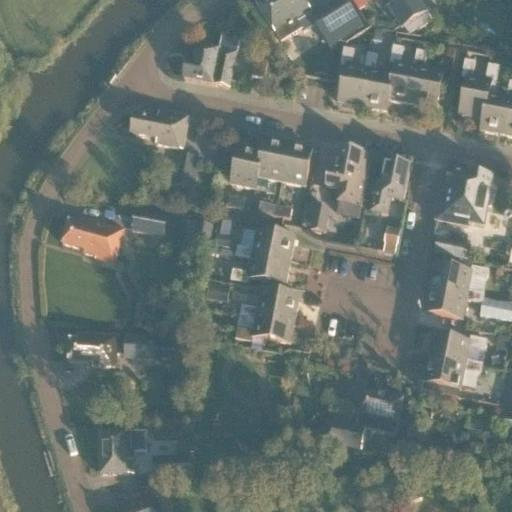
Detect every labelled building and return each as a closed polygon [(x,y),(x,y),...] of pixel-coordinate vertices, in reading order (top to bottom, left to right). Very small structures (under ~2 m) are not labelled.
[(345,1),(316,19),(303,0),(272,0),(258,9),(282,46),(303,32),(305,35),(317,28),(331,50),(363,30),(345,1)] [(403,0),(387,10),(402,33),(428,15),(418,0),(403,0)] [(376,34),(374,45),(382,47),(384,35),(376,34)] [(215,89),(231,92),(241,44),(223,41),(220,53),(198,48),(194,65),(188,64),(185,83),(215,89)] [(395,78),(390,105),(413,109),(421,71),(415,70),(401,67),(404,51),(394,49),(391,67),(396,68),(394,78),(395,78)] [(371,73),(365,72),(352,69),(355,54),(345,52),(342,69),(347,70),(339,107),(363,112),(371,73)] [(421,71),(413,109),(437,114),(445,76),(425,72),(428,56),(418,54),(415,70),(421,71)] [(270,57),(257,55),(252,80),(265,83),(270,57)] [(395,78),(394,78),(376,74),(379,58),(369,56),(365,72),(371,73),(363,112),(387,116),(390,105),(395,78)] [(360,60),(358,70),(365,71),(366,62),(360,60)] [(484,96),(486,84),(473,81),(476,66),(466,64),(463,81),(467,82),(460,119),(484,123),(489,97),(484,96)] [(489,97),(484,123),(481,135),(506,140),(511,107),(511,101),(507,101),(494,98),(500,71),(489,68),(486,84),(484,96),(489,97)] [(157,148),(183,153),(189,121),(160,115),(159,123),(136,119),(132,139),(158,143),(157,148)] [(257,182),(258,182),(282,187),(289,149),(265,144),(263,155),(257,182)] [(289,149),(282,187),(306,192),(314,154),(289,149)] [(257,182),(263,155),(239,151),(232,189),(256,194),(258,182),(257,182)] [(364,157),(364,156),(341,151),(336,176),(330,174),(327,190),(341,193),(339,205),(362,210),(372,159),(364,157)] [(195,159),(181,157),(175,188),(194,192),(198,173),(192,172),(195,159)] [(404,205),(411,169),(401,167),(399,165),(389,163),(387,164),(386,164),(381,186),(377,185),(371,215),(388,218),(391,203),(404,205)] [(492,202),(489,200),(492,182),(450,174),(445,200),(441,200),(436,225),(467,231),(467,228),(483,231),(487,213),(490,212),(492,202)] [(243,215),(245,204),(229,201),(227,212),(243,215)] [(274,221),(276,210),(260,207),(258,217),(274,221)] [(310,234),(325,238),(330,215),(305,209),(301,229),(311,231),(310,234)] [(276,210),(274,221),(290,224),(292,213),(276,210)] [(190,226),(135,214),(131,235),(163,242),(164,239),(186,244),(190,226)] [(97,263),(115,268),(125,234),(79,222),(78,226),(70,224),(63,248),(86,254),(85,257),(97,261),(97,263)] [(197,226),(193,246),(210,250),(214,229),(197,226)] [(387,232),(383,255),(397,258),(401,234),(387,232)] [(252,258),(292,265),(296,241),(258,234),(254,253),(239,250),(237,260),(251,263),(252,258)] [(218,237),(215,250),(233,252),(235,239),(218,237)] [(456,246),(437,242),(434,258),(444,260),(453,261),(456,246)] [(287,290),(292,265),(252,258),(251,263),(249,276),(234,273),(232,283),(249,287),(249,283),(287,290)] [(444,260),(442,270),(473,276),(474,271),(475,266),(469,265),(453,261),(444,260)] [(469,300),(470,294),(472,281),(488,284),(490,274),(474,271),(473,276),(442,270),(434,268),(429,292),(469,300)] [(228,307),(231,291),(210,287),(207,304),(228,307)] [(484,297),(470,294),(469,300),(429,292),(424,317),(464,324),(468,304),(483,307),(484,297)] [(257,317),(296,324),(301,300),(262,293),(258,312),(243,309),(241,319),(256,322),(257,317)] [(152,303),(137,300),(131,332),(146,335),(152,303)] [(292,349),(296,324),(257,317),(256,322),(254,336),(239,333),(237,343),(253,346),(254,342),(265,344),(292,349)] [(210,332),(200,330),(198,342),(208,344),(210,332)] [(125,343),(118,342),(119,339),(79,337),(78,343),(72,343),(71,366),(93,367),(92,370),(117,372),(118,358),(125,358),(125,362),(158,364),(159,340),(126,339),(125,343)] [(467,370),(468,364),(471,351),(486,354),(488,344),(472,341),(471,346),(433,338),(428,362),(467,370)] [(253,346),(252,353),(263,355),(265,344),(254,342),(253,346)] [(160,362),(174,363),(175,347),(161,346),(160,362)] [(483,367),(468,364),(467,370),(428,362),(423,386),(462,394),(466,374),(481,377),(483,367)] [(501,412),(511,413),(511,374),(510,374),(501,412)] [(460,393),(423,386),(422,394),(458,401),(460,393)] [(367,433),(397,439),(404,403),(363,395),(356,431),(328,426),(324,446),(362,454),(367,433)] [(422,441),(424,430),(409,428),(407,439),(422,441)] [(101,436),(101,478),(135,477),(135,456),(148,456),(147,436),(101,436)] [(292,437),(290,450),(302,453),(305,439),(292,437)] [(153,460),(154,487),(192,485),(191,459),(153,460)] [(419,490),(406,494),(411,506),(414,505),(423,503),(419,490)] [(161,511),(157,501),(128,511),(161,511)]
